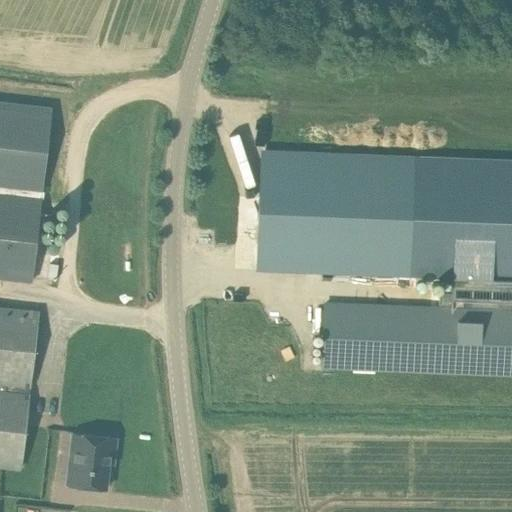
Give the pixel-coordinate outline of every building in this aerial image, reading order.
[(0,277),(32,281),(52,108),(0,102),(0,277)] [(511,159),(266,150),(261,270),(511,279),(511,159)] [(321,367),(341,368),(511,374),(511,311),(324,304),(321,367)] [(0,464),(0,465),(20,467),(38,313),(0,308),(0,464)] [(71,485),(105,489),(108,463),(105,463),(106,455),(114,455),(116,438),(72,433),(71,444),(76,445),(71,485)]
